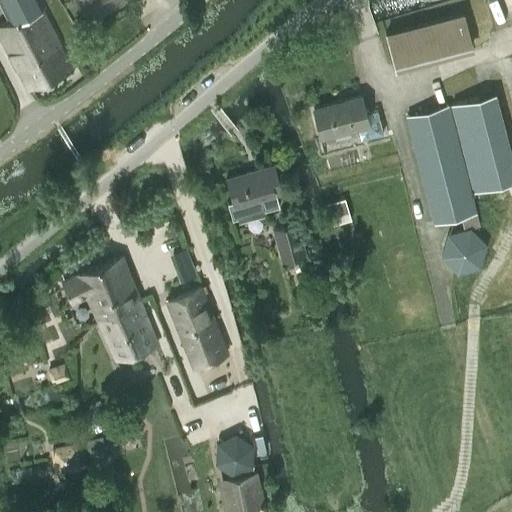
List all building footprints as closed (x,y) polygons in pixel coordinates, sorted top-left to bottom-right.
[(0,0),(10,19),(0,24),(0,33),(28,88),(70,67),(59,44),(60,43),(40,4),(45,1),(44,0),(0,0)] [(79,0),(90,18),(120,0),(79,0)] [(472,45),(463,13),(385,34),(394,65),(472,45)] [(473,190),(511,179),(511,162),(494,92),(450,104),(473,190)] [(320,137),(357,127),(360,138),(382,132),(376,110),(365,113),(360,94),(312,106),(320,137)] [(433,221),(474,211),(446,105),(406,115),(433,221)] [(237,220),(255,215),(263,213),(262,210),(279,205),(275,192),(280,191),(272,164),(226,177),(232,199),(227,201),(231,218),(236,217),(237,220)] [(332,224),(350,218),(344,197),(326,203),(332,224)] [(306,253),(297,220),(272,227),(281,260),(306,253)] [(457,272),(480,265),(487,242),(470,225),(447,232),(440,255),(457,272)] [(98,318),(140,300),(121,254),(77,272),(77,273),(62,279),(71,300),(86,294),(90,304),(92,304),(98,318)] [(199,285),(167,298),(193,364),(225,351),(199,285)] [(140,300),(98,318),(114,359),(157,342),(140,300)] [(64,364),(48,369),(53,383),(69,378),(64,364)] [(102,406),(86,412),(94,432),(110,426),(102,406)] [(233,473),(252,464),(253,442),(236,431),(217,440),(215,462),(233,473)] [(101,435),(85,439),(91,465),(107,461),(101,435)] [(78,451),(76,442),(50,447),(54,473),(81,468),(80,462),(87,461),(85,450),(78,451)] [(267,511),(260,470),(222,478),(227,511),(267,511)]
